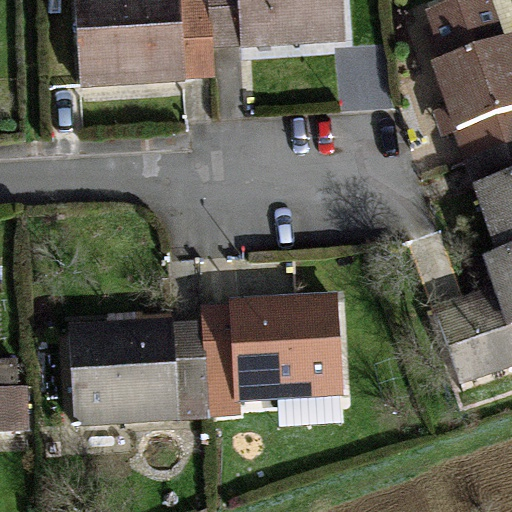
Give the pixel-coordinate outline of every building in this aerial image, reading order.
[(210,43),(207,0),(74,0),(80,86),(120,83),(119,73),(146,72),(147,82),(183,79),(183,74),(212,72),(210,43)] [(342,0),(207,0),(210,43),(240,41),(240,46),(277,44),(276,34),(304,32),(304,42),(345,39),(342,0)] [(484,0),(481,0),(431,18),(446,63),(435,67),(450,110),(458,134),(468,162),(485,156),(511,147),(511,78),(510,79),(499,45),(484,0)] [(499,45),(510,79),(511,78),(511,46),(510,41),(499,45)] [(450,110),(439,114),(447,138),(458,134),(450,110)] [(511,147),(485,156),(494,183),(477,189),(500,256),(511,251),(511,147)] [(494,183),(485,156),(468,162),(477,189),(494,183)] [(511,251),(500,256),(488,260),(497,287),(501,300),(439,321),(460,383),(511,364),(511,251)] [(501,300),(497,287),(435,309),(439,321),(501,300)] [(341,393),(335,300),(295,303),(295,313),(268,315),(267,304),(230,307),(231,312),(201,314),(202,328),(204,376),(234,374),(236,400),(341,393)] [(107,328),(66,331),(72,424),(117,421),(177,417),(207,416),(204,376),(202,328),(172,330),(171,325),(134,327),(135,337),(107,339),(107,328)] [(0,429),(24,428),(21,388),(0,388),(0,429)] [(119,451),(117,421),(72,424),(74,454),(119,451)]
